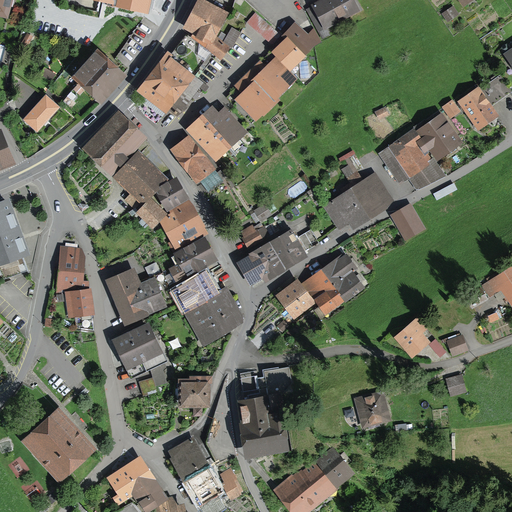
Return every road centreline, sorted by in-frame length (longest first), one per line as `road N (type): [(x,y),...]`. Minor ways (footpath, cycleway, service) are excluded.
road 1 (residential): [(64,211),(84,239),(94,276),(117,445),(61,511)]
road 2 (residential): [(245,294),(511,140)]
road 3 (residential): [(511,340),(427,368),(353,348),(235,359)]
road 4 (residential): [(245,294),(203,209),(117,97)]
road 5 (residential): [(0,401),(34,339),(64,211)]
road 6 (residential): [(265,511),(238,444),(235,359)]
